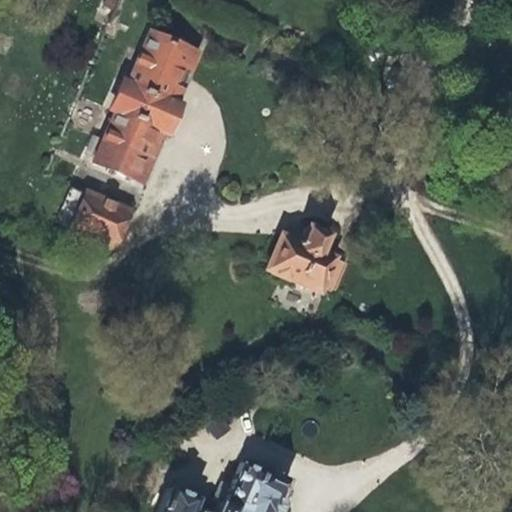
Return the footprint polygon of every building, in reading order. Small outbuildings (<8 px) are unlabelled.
[(154,127),(167,132),(179,103),(166,98),(186,51),(148,34),(128,81),(123,79),(110,108),(115,110),(93,160),(132,177),(154,127)] [(199,56),(186,51),(166,98),(179,103),(199,56)] [(145,183),(167,132),(154,127),(132,177),(145,183)] [(59,208),(75,215),(83,196),(68,189),(59,208)] [(123,213),(83,196),(75,215),(68,232),(109,248),(123,213)] [(284,223),(278,236),(297,244),(303,231),(284,223)] [(263,271),(293,284),(295,278),(317,287),(329,258),(323,256),(325,249),(319,247),(323,237),(304,229),(303,231),(297,244),(278,236),(263,271)] [(314,293),(317,287),(295,278),(293,284),(314,293)] [(271,511),(277,500),(285,482),(255,468),(253,471),(236,463),(228,479),(227,479),(225,469),(216,465),(211,469),(205,484),(206,492),(220,498),(213,511),(194,511),(189,510),(193,502),(164,488),(153,511),(271,511)] [(282,511),(286,504),(277,500),(271,511),(282,511)]
